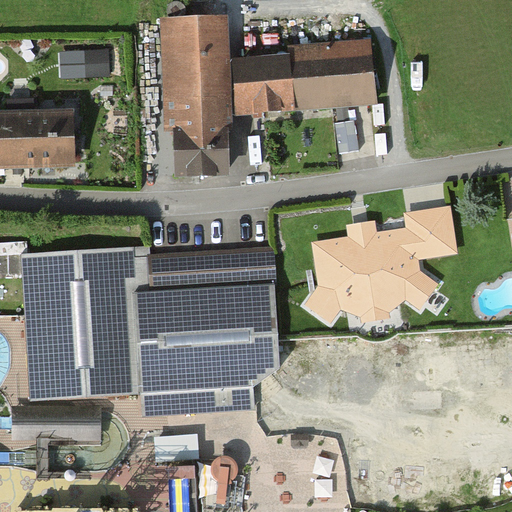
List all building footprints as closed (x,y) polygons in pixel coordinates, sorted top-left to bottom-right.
[(229,19),(166,21),(170,135),(178,135),(180,177),(235,175),(229,19)] [(295,58),(240,63),(244,113),(378,101),(372,42),(294,49),(295,58)] [(65,78),(115,74),(114,46),(63,50),(65,78)] [(436,135),(433,73),(414,74),(417,136),(436,135)] [(0,168),(80,167),(76,107),(0,108),(0,168)] [(341,150),(356,150),(357,123),(342,123),(341,150)] [(460,256),(453,210),(409,216),(411,233),(379,238),(377,224),(352,228),(354,240),(317,245),(323,292),(313,306),(336,323),(345,310),(365,318),(366,324),(393,320),(392,314),(409,300),(424,310),(441,286),(423,273),(421,262),(460,256)] [(0,242),(0,273),(13,273),(12,253),(28,252),(27,241),(0,242)] [(28,316),(35,404),(144,399),(144,419),(258,413),(257,397),(256,387),(283,371),(283,343),(280,285),(153,293),(151,249),(26,255),(28,316)] [(274,252),(157,260),(159,287),(275,279),(274,252)] [(159,460),(204,459),(203,435),(159,436),(159,460)]
